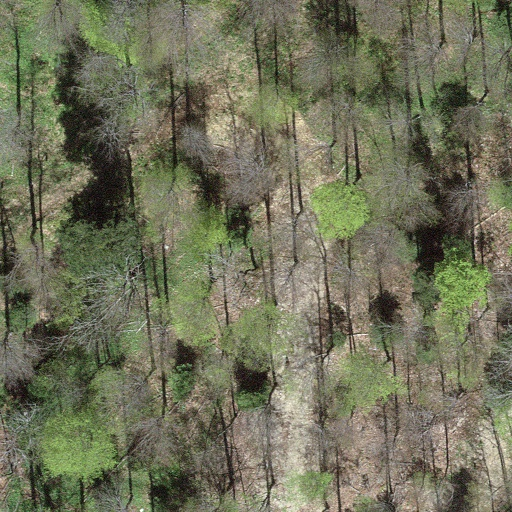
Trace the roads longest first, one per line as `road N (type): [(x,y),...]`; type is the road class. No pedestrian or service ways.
road 1 (track): [(0,230),(289,0)]
road 2 (track): [(318,511),(301,360),(322,232)]
